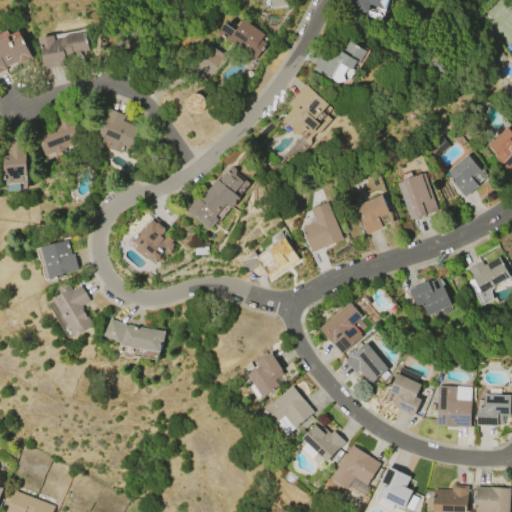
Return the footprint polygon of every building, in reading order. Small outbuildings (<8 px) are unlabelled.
[(387,0),(384,10),(369,5),(366,14),(348,8),(351,0),(387,0)] [(219,33),(225,24),(236,31),(244,20),(265,35),(261,40),(266,43),(254,60),(219,33)] [(0,36),(9,32),(11,37),(23,31),(34,55),(0,70),(0,36)] [(42,71),(38,36),(54,35),(55,39),(66,38),(66,34),(87,32),(89,51),(66,53),(67,69),(42,71)] [(368,51),(362,61),(361,60),(349,80),(337,83),(312,68),(325,46),(336,52),(339,47),(342,49),(348,39),(368,51)] [(287,104),(306,83),(329,102),(314,120),(318,124),(309,134),(304,130),(299,136),(281,120),(291,108),(287,104)] [(204,113),(204,95),(187,94),(187,113),(204,113)] [(98,137),(110,109),(125,115),(123,121),(140,128),(131,150),(126,148),(124,152),(112,147),(114,143),(110,141),(110,142),(98,137)] [(54,122),(66,117),(68,122),(72,120),(81,143),(47,157),(38,135),(56,127),(54,122)] [(254,139),(271,124),(274,127),(257,142),(254,139)] [(488,145),(508,126),(511,130),(511,165),(507,170),(495,157),(498,155),(488,145)] [(6,184),(4,157),(7,157),(5,142),(23,141),(24,156),(26,156),(28,182),(6,184)] [(445,172),(467,154),(485,177),(477,184),(478,186),(464,198),(453,184),(454,183),(445,172)] [(210,230),(183,209),(202,185),(205,188),(211,181),(214,183),(217,179),(219,180),(226,171),(228,168),(231,167),(233,167),(235,169),(236,172),(235,175),(246,184),(237,195),(241,198),(233,209),(226,203),(215,217),(218,219),(210,230)] [(409,220),(396,183),(405,180),(404,178),(424,171),(438,209),(409,220)] [(357,204),(382,194),(393,221),(388,223),(385,215),(380,217),(384,227),(366,234),(359,218),(362,216),(357,204)] [(326,201),(343,239),(311,253),(300,228),(315,221),(309,209),(326,201)] [(141,243),(136,238),(147,224),(149,225),(156,216),(169,227),(165,232),(169,236),(171,234),(176,238),(174,241),(176,243),(174,245),(176,246),(172,251),(170,250),(168,252),(166,251),(160,258),(159,257),(154,263),(137,248),(141,243)] [(254,258),(276,243),(272,236),(280,231),(299,258),(269,279),(254,258)] [(48,280),(41,247),(65,242),(68,257),(71,256),(75,274),(48,280)] [(500,257),(510,277),(493,287),(493,288),(490,290),(490,294),(492,299),(479,306),(473,294),(478,291),(467,270),(482,262),(484,265),(500,257)] [(408,290),(428,280),(429,281),(438,277),(451,304),(426,316),(421,304),(416,306),(408,290)] [(75,336),(53,299),(65,292),(63,289),(68,286),(71,291),(78,287),(87,302),(80,307),(92,326),(75,336)] [(318,329),(349,302),(361,316),(351,325),(361,338),(349,348),(349,349),(341,356),(332,344),(331,345),(318,329)] [(112,318),(128,324),(168,330),(166,344),(165,344),(164,350),(123,344),(123,340),(106,334),(112,318)] [(367,343),(388,369),(370,384),(359,371),(356,374),(345,360),(351,356),(367,343)] [(271,353),(283,370),(281,371),(284,375),(275,380),(279,386),(262,397),(261,396),(257,399),(249,386),(254,384),(248,375),(260,367),(257,362),(271,353)] [(387,378),(390,370),(398,374),(400,368),(421,377),(419,380),(423,382),(417,395),(423,398),(423,399),(425,400),(421,409),(419,407),(416,414),(385,400),(389,390),(388,390),(392,380),(387,378)] [(436,426),(437,385),(471,387),(470,400),(471,400),(470,427),(436,426)] [(265,410),(292,386),(314,412),(287,436),(265,410)] [(484,394),(511,396),(510,415),(503,415),(502,425),(497,424),(497,426),(477,425),(477,408),(484,408),(484,394)] [(299,450),(306,444),(300,439),(315,422),(328,434),(331,431),(344,443),(326,462),(314,452),(308,458),(299,450)] [(355,477),(348,488),(332,479),(354,443),(376,457),(376,458),(383,463),(369,486),(355,477)] [(388,466),(409,477),(404,486),(412,491),(409,495),(415,499),(408,511),(387,500),(382,509),(374,505),(379,495),(380,496),(386,484),(380,481),(388,466)] [(433,489),(451,490),(451,485),(468,486),(467,511),(435,511),(433,511),(433,489)] [(510,489),(508,511),(474,511),(475,487),(510,489)] [(4,511),(13,491),(53,507),(51,511),(4,511)]
